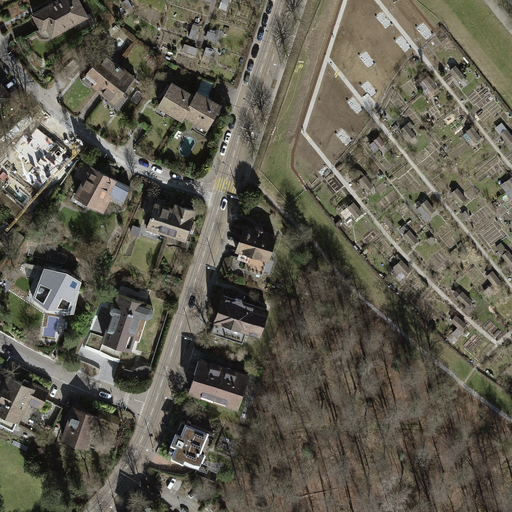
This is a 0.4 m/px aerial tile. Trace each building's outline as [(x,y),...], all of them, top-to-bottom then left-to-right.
[(88,16),(79,0),(56,0),(32,12),(40,29),(46,26),(51,35),(88,16)] [(119,64),(103,52),(80,80),(88,86),(91,82),(99,89),(119,64)] [(73,59),(62,70),(68,75),(78,65),(73,59)] [(136,77),(119,64),(99,89),(106,94),(103,97),(117,108),(127,95),(123,93),(136,77)] [(451,71),(462,78),(466,73),(455,65),(451,71)] [(201,76),(195,91),(209,99),(214,82),(201,76)] [(431,76),(426,83),(433,89),(439,83),(431,76)] [(192,95),(170,82),(157,105),(180,118),(182,113),(192,95)] [(0,103),(11,95),(1,83),(0,83),(0,103)] [(209,99),(195,91),(192,95),(182,113),(205,127),(218,104),(209,99)] [(67,149),(32,119),(25,128),(28,130),(15,142),(14,140),(11,144),(25,157),(29,153),(54,174),(59,167),(56,165),(58,162),(60,164),(68,154),(65,152),(67,149)] [(511,132),(504,121),(497,126),(509,143),(511,140),(511,132)] [(475,124),(466,129),(473,142),(482,137),(475,124)] [(130,187),(92,166),(76,194),(74,192),(70,200),(84,208),(87,201),(103,209),(111,194),(123,200),(130,187)] [(511,174),(502,182),(511,196),(511,195),(511,174)] [(163,206),(165,200),(157,197),(146,229),(159,233),(160,229),(167,232),(174,209),(163,206)] [(426,200),(418,206),(428,218),(435,212),(426,200)] [(176,204),(174,209),(167,232),(184,237),(193,209),(176,204)] [(274,234),(245,225),(236,255),(246,258),(244,267),(263,273),(274,234)] [(407,225),(401,231),(414,244),(420,238),(407,225)] [(496,248),(511,261),(511,251),(501,242),(496,248)] [(398,261),(395,267),(406,274),(409,268),(398,261)] [(66,269),(44,266),(33,297),(47,306),(58,307),(57,311),(64,314),(74,313),(79,290),(77,290),(81,279),(66,269)] [(459,288),(455,295),(470,303),(474,297),(459,288)] [(144,302),(118,293),(115,303),(111,304),(109,309),(112,312),(103,339),(130,347),(141,315),(147,317),(152,314),(153,310),(151,305),(144,303),(144,302)] [(234,298),(224,295),(212,332),(243,342),(247,328),(260,332),(267,309),(242,301),(243,298),(235,295),(234,298)] [(463,329),(468,323),(456,314),(451,320),(463,329)] [(245,374),(198,359),(187,389),(235,405),(245,374)] [(22,382),(9,376),(0,394),(0,420),(13,427),(27,399),(41,406),(49,390),(24,377),(22,382)] [(97,414),(73,406),(63,436),(88,445),(95,425),(114,432),(119,417),(99,410),(97,414)] [(212,433),(181,419),(167,452),(183,459),(185,455),(200,461),(212,433)] [(152,511),(139,500),(128,511),(152,511)]
